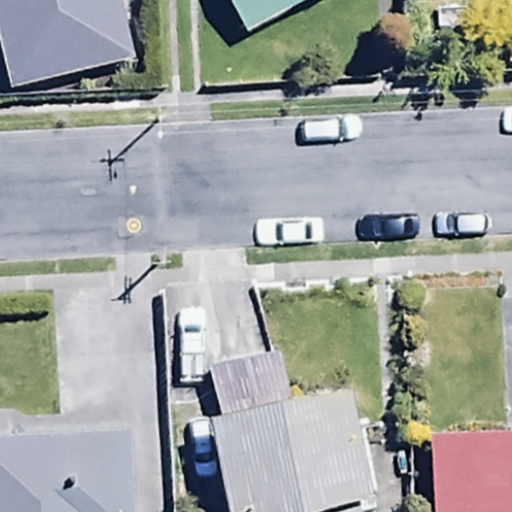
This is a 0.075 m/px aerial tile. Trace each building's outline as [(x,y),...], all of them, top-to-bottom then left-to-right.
[(0,0),(0,44),(12,96),(133,67),(117,0),(0,0)] [(224,0),(248,50),(343,0),(224,0)] [(283,367),(211,381),(225,433),(216,435),(230,511),(379,511),(358,403),(293,416),(283,367)] [(131,511),(130,444),(0,447),(0,511),(131,511)] [(511,511),(511,445),(431,448),(434,511),(511,511)]
